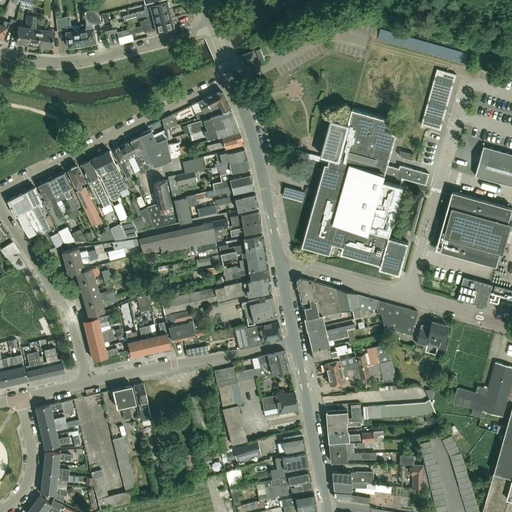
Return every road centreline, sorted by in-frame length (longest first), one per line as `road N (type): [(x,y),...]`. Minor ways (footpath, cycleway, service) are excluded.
road 1 (residential): [(0,189),(232,76)]
road 2 (residential): [(511,325),(277,259)]
road 3 (residential): [(212,23),(84,59),(0,54)]
road 4 (residential): [(86,383),(293,341)]
road 5 (residential): [(86,383),(63,300),(0,207)]
road 6 (residential): [(277,259),(232,76)]
road 7 (residential): [(326,511),(293,341)]
road 8 (residential): [(0,508),(24,488),(30,469),(18,400)]
